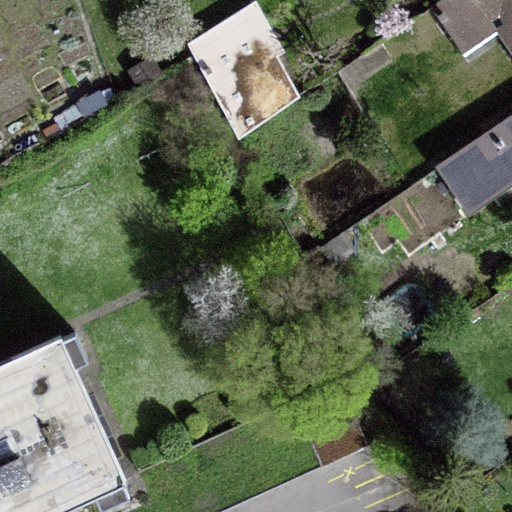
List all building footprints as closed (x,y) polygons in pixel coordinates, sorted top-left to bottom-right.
[(511,0),(439,0),(431,6),(457,44),(499,15),(504,23),(499,26),(511,45),(511,0)] [(238,137),(298,96),(275,54),(212,88),(238,137)] [(511,116),(438,167),(464,204),(511,172),(511,116)] [(0,511),(49,511),(125,479),(124,477),(60,334),(0,361),(0,511)] [(293,400),(318,457),(363,436),(338,379),(293,400)] [(198,511),(318,457),(293,400),(124,477),(125,479),(49,511),(198,511)]
